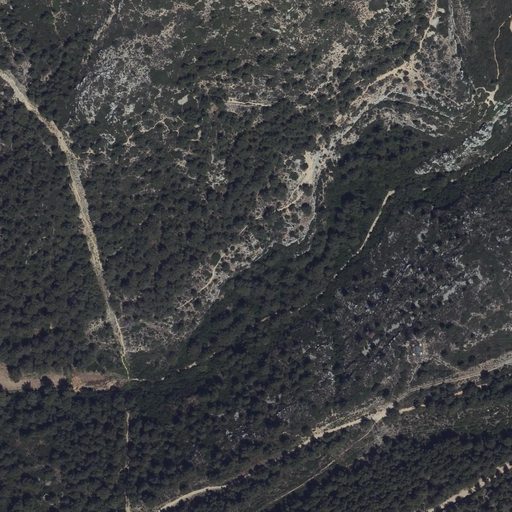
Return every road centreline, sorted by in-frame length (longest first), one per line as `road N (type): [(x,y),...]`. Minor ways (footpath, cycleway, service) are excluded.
road 1 (track): [(158,511),(233,484),(337,429)]
road 2 (track): [(382,413),(410,390),(511,362)]
